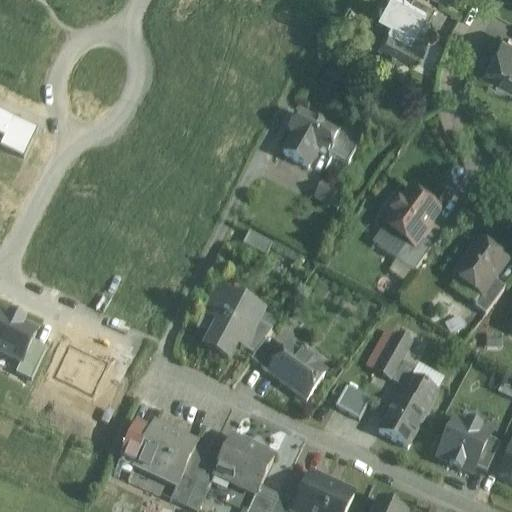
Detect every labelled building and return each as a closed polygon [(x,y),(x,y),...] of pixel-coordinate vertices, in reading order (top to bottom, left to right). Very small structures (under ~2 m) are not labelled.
[(405,0),(391,0),(383,16),(389,19),(390,18),(415,30),(416,30),(422,17),(405,8),(408,1),(405,0)] [(433,5),(423,0),(408,0),(408,1),(405,8),(422,17),(426,19),(433,5)] [(415,30),(390,18),(389,19),(375,45),(388,52),(387,54),(392,56),(393,55),(410,64),(426,36),(416,30),(415,30)] [(511,46),(501,40),(483,71),(511,86),(511,46)] [(337,138),(299,115),(287,135),(292,138),(282,156),(307,171),(318,152),(326,157),(337,138)] [(336,194),(320,185),(313,197),(329,206),(336,194)] [(438,214),(409,194),(400,207),(397,205),(389,216),(392,218),(384,229),(407,246),(414,250),(420,242),(424,236),(423,235),(438,214)] [(414,250),(407,246),(394,263),(411,275),(412,276),(431,250),(420,242),(414,250)] [(479,243),(453,279),(479,298),(480,299),(492,282),(506,263),(479,243)] [(411,275),(395,264),(388,274),(404,285),(411,275)] [(492,282),(480,299),(479,298),(472,308),(485,317),(504,291),(492,282)] [(261,314),(217,291),(204,314),(219,321),(205,350),(227,361),(234,347),(243,351),(257,323),(261,314)] [(0,358),(20,368),(31,345),(36,334),(0,317),(0,358)] [(272,331),(257,323),(243,351),(254,357),(264,343),(272,331)] [(396,335),(375,374),(389,383),(390,382),(389,382),(400,363),(411,344),(396,335)] [(282,356),(264,343),(254,357),(250,362),(268,375),(282,356)] [(45,351),(31,345),(20,368),(17,375),(30,382),(45,351)] [(325,376),(287,348),(282,356),(268,375),(305,402),(325,376)] [(400,363),(389,382),(390,382),(403,389),(398,399),(427,414),(425,413),(437,392),(424,385),(429,376),(415,368),(413,370),(400,363)] [(369,403),(345,389),(334,409),(358,422),(369,403)] [(427,414),(398,399),(378,434),(407,450),(427,414)] [(466,427),(455,422),(437,460),(449,466),(448,468),(460,474),(461,471),(472,476),(475,469),(488,440),(489,438),(479,433),(480,431),(467,425),(466,427)] [(135,427),(120,459),(134,466),(149,434),(135,427)] [(196,448),(152,427),(149,434),(134,466),(134,467),(136,468),(137,466),(160,477),(159,480),(176,487),(178,488),(182,478),(195,450),(196,448)] [(499,446),(488,440),(475,469),(486,474),(499,446)] [(273,461),(230,441),(221,461),(213,477),(213,478),(255,497),(256,497),(259,489),(273,461)] [(511,448),(498,477),(511,484),(511,448)] [(209,456),(195,450),(182,478),(196,485),(199,478),(209,456)] [(221,461),(209,456),(199,478),(211,483),(213,478),(213,477),(221,461)] [(196,485),(182,478),(178,488),(176,487),(169,503),(184,510),(196,485)] [(196,485),(184,510),(188,511),(197,511),(211,483),(199,478),(196,485)] [(345,511),(352,498),(309,478),(292,511),(345,511)] [(255,497),(247,511),(271,511),(275,504),(278,499),(259,489),(256,497),(255,497)] [(397,511),(377,503),(373,511),(397,511)]
